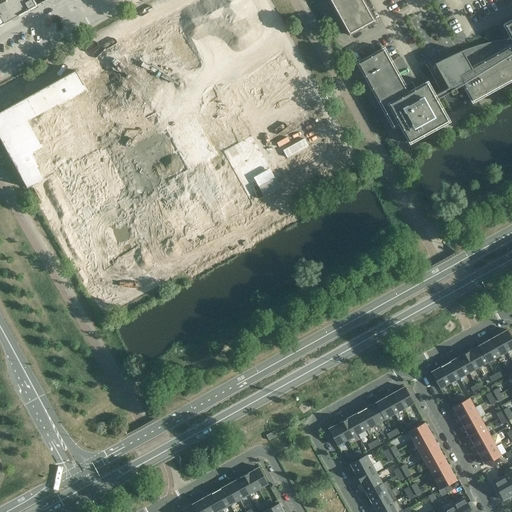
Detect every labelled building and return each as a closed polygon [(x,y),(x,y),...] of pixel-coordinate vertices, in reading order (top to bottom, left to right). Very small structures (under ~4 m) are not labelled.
[(0,0),(0,26),(12,20),(13,21),(18,18),(17,16),(29,10),(30,11),(38,7),(37,6),(33,0),(0,0)] [(329,0),(349,36),(376,22),(363,0),(329,0)] [(441,93),(444,99),(452,113),(511,80),(511,21),(505,26),(511,38),(507,41),(506,39),(491,42),(476,46),(462,51),(452,56),(452,55),(451,55),(451,54),(450,54),(449,54),(448,54),(447,55),(446,56),(445,57),(445,58),(446,59),(435,64),(448,88),(444,91),(441,93)] [(78,72),(0,109),(0,134),(26,188),(57,172),(79,218),(71,222),(93,267),(156,237),(158,239),(189,224),(193,233),(281,191),(254,134),(234,144),(219,112),(222,110),(182,26),(126,53),(129,60),(83,82),(78,72)] [(400,124),(410,143),(449,122),(438,102),(435,96),(427,83),(426,83),(414,90),(411,84),(405,87),(384,49),(358,64),(393,128),(400,124)] [(435,96),(438,102),(444,99),(441,93),(435,96)] [(241,117),(240,97),(222,98),(223,118),(241,117)] [(336,157),(326,138),(303,150),(313,169),(336,157)] [(511,348),(511,338),(507,330),(497,336),(506,352),(511,348)] [(506,352),(497,336),(488,341),(497,357),(506,352)] [(497,357),(488,341),(478,346),(488,362),(497,357)] [(488,362),(478,346),(469,351),(478,368),(488,362)] [(478,368),(469,351),(460,356),(469,373),(478,368)] [(469,373),(460,356),(450,362),(451,363),(459,378),(469,373)] [(441,368),(450,383),(459,378),(451,363),(450,362),(441,367),(441,368)] [(441,368),(441,367),(431,372),(440,389),(450,383),(441,368)] [(414,403),(405,387),(395,392),(404,409),(414,403)] [(404,409),(395,392),(385,398),(394,414),(404,409)] [(394,414),(385,398),(376,403),(385,419),(394,414)] [(475,408),(469,398),(453,407),(458,417),(475,408)] [(385,419),(376,403),(366,408),(367,409),(375,425),(385,419)] [(480,405),(475,408),(480,417),(485,415),(480,405)] [(357,413),(357,414),(366,430),(375,425),(367,409),(366,408),(357,413)] [(480,417),(475,408),(458,417),(463,427),(480,417)] [(404,409),(394,414),(397,420),(407,414),(404,409)] [(357,414),(357,413),(347,418),(357,435),(366,430),(357,414)] [(485,427),(480,417),(463,427),(469,436),(485,427)] [(357,435),(347,418),(338,424),(347,440),(357,435)] [(430,433),(424,423),(408,432),(413,442),(430,433)] [(347,440),(338,424),(328,429),(337,446),(347,440)] [(474,445),(490,436),(485,427),(469,436),(474,445)] [(274,431),(266,435),(269,441),(276,437),(277,436),(277,435),(276,434),(274,431)] [(435,442),(430,433),(413,442),(419,451),(435,442)] [(496,433),(490,436),(496,446),(501,443),(500,441),(501,441),(498,435),(497,435),(496,433)] [(357,435),(347,440),(350,445),(359,440),(357,435)] [(496,446),(490,436),(474,445),(479,455),(496,446)] [(440,452),(435,442),(419,451),(424,461),(440,452)] [(496,447),(501,456),(506,453),(501,444),(496,447)] [(496,447),(496,446),(479,455),(485,465),(501,456),(496,447)] [(429,470),(446,461),(440,452),(424,461),(429,470)] [(371,454),(367,456),(372,465),(375,463),(371,454)] [(367,456),(366,455),(350,464),(355,474),(372,465),(367,456)] [(451,471),(446,461),(429,470),(434,480),(451,471)] [(379,462),(372,466),(376,473),(383,469),(379,462)] [(372,466),(372,465),(355,474),(361,483),(377,474),(376,473),(372,466)] [(503,476),(504,476),(511,490),(511,466),(502,472),(501,472),(503,476)] [(249,473),(258,489),(268,484),(259,467),(249,473)] [(444,487),(456,481),(451,471),(434,480),(440,490),(444,487)] [(240,478),(249,495),(258,489),(249,473),(240,478)] [(382,484),(377,474),(361,483),(366,493),(382,484)] [(511,495),(511,490),(504,476),(503,476),(493,482),(499,493),(503,500),(511,495)] [(230,483),(239,500),(249,495),(240,478),(230,483)] [(388,493),(392,491),(386,481),(382,484),(388,493)] [(221,490),(230,505),(239,500),(230,483),(221,489),(221,490)] [(388,493),(382,484),(366,493),(371,502),(388,493)] [(438,491),(442,497),(448,494),(447,493),(444,487),(438,491)] [(211,494),(212,495),(220,510),(230,505),(221,490),(221,489),(211,494)] [(392,491),(388,493),(393,502),(397,500),(392,491)] [(376,511),(393,503),(393,502),(388,493),(371,502),(376,511)] [(202,499),(208,511),(217,511),(220,510),(212,495),(211,494),(202,499)] [(452,502),(454,505),(458,511),(472,511),(468,504),(465,499),(463,496),(453,502),(452,502)] [(417,502),(409,507),(411,511),(429,501),(427,497),(419,501),(417,502)] [(192,504),(196,511),(208,511),(202,499),(192,504)] [(458,511),(454,505),(452,502),(453,502),(452,499),(451,500),(440,506),(443,511),(458,511)] [(393,502),(393,503),(397,511),(399,511),(402,510),(397,500),(393,502)] [(476,511),(471,502),(468,504),(472,511),(476,511)] [(283,511),(279,503),(263,511),(283,511)] [(397,511),(393,503),(376,511),(397,511)]
